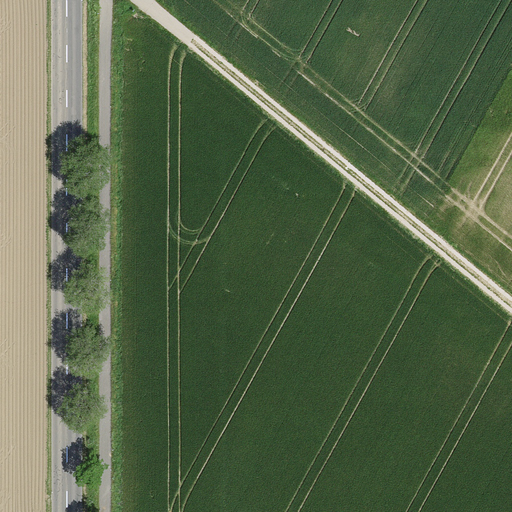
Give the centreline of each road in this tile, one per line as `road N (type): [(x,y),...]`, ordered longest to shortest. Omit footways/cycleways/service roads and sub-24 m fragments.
road 1 (tertiary): [(68,511),(70,0)]
road 2 (track): [(137,0),(511,306)]
